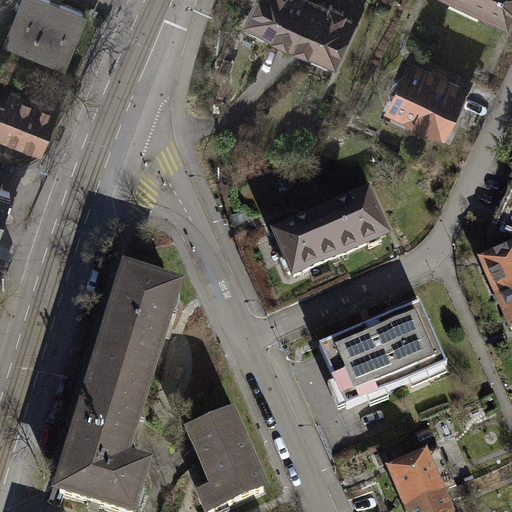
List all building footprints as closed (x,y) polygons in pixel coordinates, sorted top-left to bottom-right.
[(83,11),(56,0),(22,0),(7,36),(63,59),(83,11)] [(266,28),(290,39),(308,0),(253,0),(245,18),(250,20),(247,27),(263,34),(266,28)] [(309,0),(308,0),(290,39),(314,51),(311,57),(327,65),(330,58),(335,60),(354,21),(341,15),(344,9),(330,3),(327,8),(309,0)] [(511,0),(473,0),(505,15),(511,0)] [(443,130),(463,87),(409,63),(402,78),(392,80),(388,90),(392,99),(389,105),(443,130)] [(0,131),(38,147),(55,107),(12,88),(6,103),(0,101),(0,131)] [(307,140),(292,147),(298,159),(313,152),(307,140)] [(0,215),(9,189),(0,185),(0,215)] [(511,191),(496,227),(511,234),(511,191)] [(379,240),(386,237),(368,194),(321,214),(339,257),(366,245),(367,249),(381,243),(379,240)] [(293,277),(339,257),(321,214),(274,234),(285,260),(281,261),(287,275),(291,273),(293,277)] [(511,248),(482,262),(497,296),(511,289),(511,248)] [(125,279),(101,355),(152,371),(166,326),(169,327),(173,315),(170,314),(175,295),(174,292),(172,290),(131,277),(127,277),(125,279)] [(511,289),(497,296),(511,329),(511,328),(511,289)] [(418,307),(319,350),(345,409),(444,367),(418,307)] [(101,355),(77,436),(127,451),(152,371),(101,355)] [(230,418),(190,436),(215,492),(201,498),(207,511),(217,511),(264,491),(230,418)] [(127,451),(77,436),(59,494),(120,511),(134,511),(146,471),(123,464),(127,451)] [(388,470),(406,510),(442,494),(425,455),(388,470)] [(406,510),(407,511),(449,511),(447,504),(461,498),(457,488),(442,494),(406,510)]
